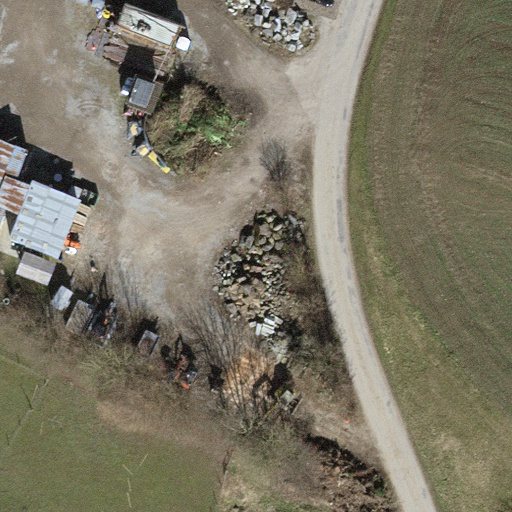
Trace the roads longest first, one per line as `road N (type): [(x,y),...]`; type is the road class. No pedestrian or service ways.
road 1 (track): [(369,0),(322,152),(356,343),(415,511)]
road 2 (unknown): [(322,152),(127,0)]
